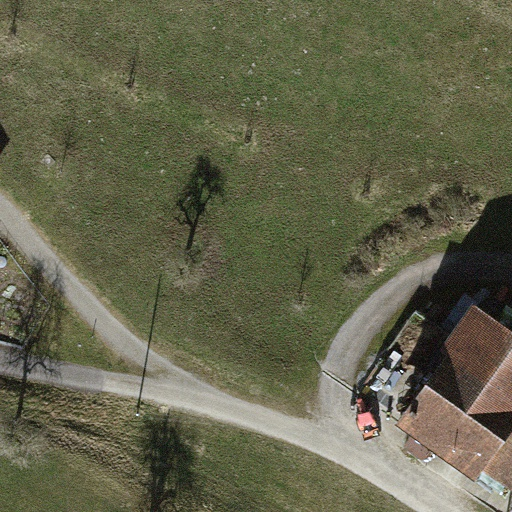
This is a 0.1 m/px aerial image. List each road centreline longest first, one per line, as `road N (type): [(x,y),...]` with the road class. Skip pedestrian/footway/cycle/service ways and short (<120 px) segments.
road 1 (track): [(0,369),(169,386),(324,438),(438,511)]
road 2 (track): [(324,438),(344,373),(397,297),(464,269),(511,278)]
road 3 (track): [(169,386),(0,214)]
